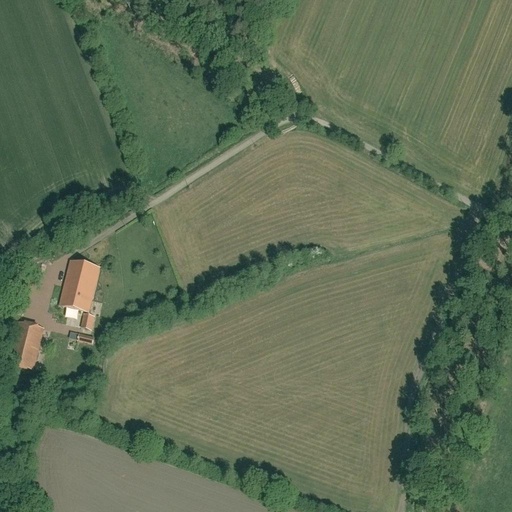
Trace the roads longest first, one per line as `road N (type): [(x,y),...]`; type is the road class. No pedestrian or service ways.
road 1 (residential): [(511,227),(340,132),(295,116),(79,253)]
road 2 (track): [(295,116),(283,96),(157,0)]
